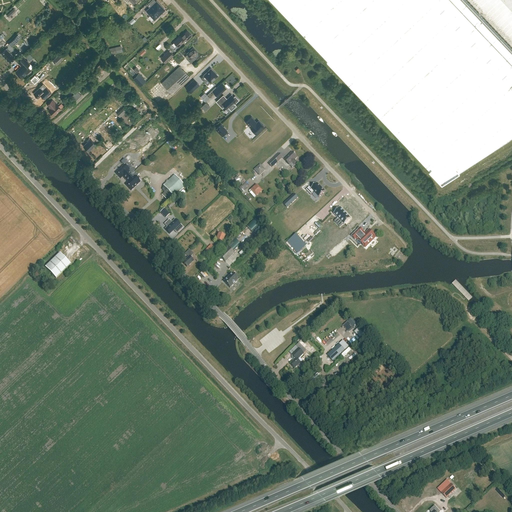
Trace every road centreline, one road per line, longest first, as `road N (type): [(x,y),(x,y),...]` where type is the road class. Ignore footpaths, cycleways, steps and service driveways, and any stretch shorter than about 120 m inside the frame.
road 1 (unclassified): [(397,511),(0,81)]
road 2 (unclassified): [(348,511),(0,145)]
road 3 (unclassified): [(380,222),(170,0)]
road 4 (motorway): [(511,394),(240,511)]
road 5 (motorway): [(281,511),(511,412)]
